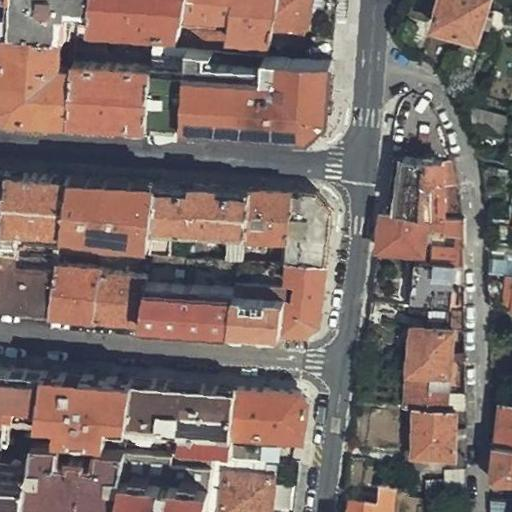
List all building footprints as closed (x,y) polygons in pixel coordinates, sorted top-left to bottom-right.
[(8,0),(6,29),(60,34),(61,5),(93,8),(93,0),(8,0)] [(187,0),(93,0),(93,8),(92,23),(138,27),(181,30),(183,22),(185,13),(187,0)] [(269,40),(272,28),(278,0),(187,0),(185,13),(219,17),(232,18),(229,36),(269,40)] [(303,44),(309,0),(278,0),(272,28),(288,30),(287,42),(303,44)] [(487,11),(490,0),(442,0),(436,24),(480,37),(484,24),(492,26),(494,13),(487,11)] [(38,113),(70,115),(73,64),(59,63),(60,34),(6,29),(2,103),(10,111),(38,113)] [(154,65),(150,121),(166,122),(184,123),(189,45),(156,42),(154,65)] [(330,50),(274,45),(273,54),(189,45),(184,123),(305,127),(320,128),(339,110),(344,51),(330,50)] [(73,64),(70,115),(110,118),(150,121),(154,65),(73,60),(73,64)] [(504,111),(470,100),(471,120),(505,132),(504,111)] [(402,170),(404,158),(393,157),(387,210),(398,211),(399,203),(401,183),(402,170)] [(460,187),(460,184),(443,181),(440,161),(404,158),(402,170),(401,183),(399,203),(398,211),(464,218),(460,187)] [(0,212),(5,212),(11,170),(0,169),(0,212)] [(5,212),(2,227),(13,228),(24,222),(66,225),(74,175),(45,173),(11,170),(5,212)] [(153,233),(159,181),(116,178),(74,175),(66,225),(109,229),(153,233)] [(248,235),(254,187),(207,184),(159,181),(153,233),(151,251),(174,254),(176,228),(231,232),(228,260),(239,261),(245,259),(248,235)] [(293,206),(295,190),(272,188),(254,187),(248,235),(289,239),(293,206)] [(309,264),(325,266),(328,243),(331,215),(324,203),(316,191),(295,190),(293,206),(289,239),(286,263),(291,263),(309,264)] [(387,210),(383,210),(380,229),(378,248),(425,253),(427,226),(434,226),(435,229),(446,230),(446,233),(464,235),(465,225),(464,218),(398,211),(387,210)] [(13,228),(0,289),(0,303),(25,306),(54,309),(61,263),(66,225),(24,222),(13,228)] [(0,289),(13,228),(2,227),(0,226),(0,289)] [(511,252),(489,249),(490,272),(511,275),(511,260),(511,252)] [(145,307),(143,318),(192,322),(240,326),(239,261),(228,260),(174,254),(151,251),(148,273),(145,307)] [(239,261),(240,326),(260,328),(282,330),(287,298),(288,288),(289,279),(291,263),(286,263),(245,259),(239,261)] [(456,264),(416,261),(411,304),(453,308),(456,264)] [(61,263),(54,309),(74,311),(97,314),(103,269),(104,263),(61,263)] [(287,298),(282,330),(307,332),(319,321),(321,298),(325,266),(309,264),(291,263),(289,279),(287,298)] [(103,269),(97,314),(120,316),(143,318),(145,307),(148,273),(103,269)] [(490,272),(491,301),(511,303),(511,298),(511,275),(490,272)] [(465,328),(464,309),(453,308),(453,329),(465,328)] [(413,325),(405,403),(416,404),(447,408),(453,329),(413,325)] [(0,435),(35,438),(45,369),(0,364),(0,435)] [(45,369),(35,438),(126,447),(135,376),(92,373),(45,369)] [(135,376),(126,447),(216,455),(230,457),(231,444),(233,430),(238,385),(188,381),(135,376)] [(268,388),(238,385),(233,430),(304,437),(308,402),(296,390),(268,388)] [(498,443),(511,444),(511,400),(505,399),(498,443)] [(454,457),(457,409),(447,408),(416,404),(416,453),(454,457)] [(0,502),(25,505),(35,438),(0,435),(0,502)] [(35,438),(25,505),(89,511),(118,511),(126,447),(35,438)] [(511,483),(511,444),(498,443),(493,480),(511,483)] [(231,444),(230,457),(260,459),(261,446),(231,444)] [(126,447),(118,511),(209,511),(214,469),(216,455),(126,447)] [(216,455),(214,469),(229,470),(263,472),(265,459),(260,459),(230,457),(216,455)] [(448,468),(448,500),(469,502),(469,470),(448,468)] [(263,472),(229,470),(224,511),(268,511),(274,473),(263,472)]
